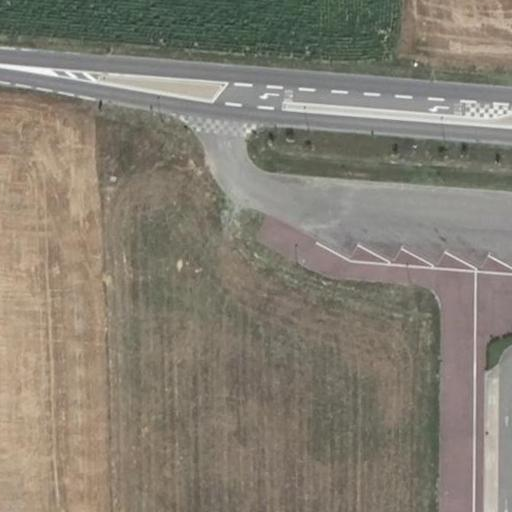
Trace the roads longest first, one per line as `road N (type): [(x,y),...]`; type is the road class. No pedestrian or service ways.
road 1 (secondary): [(0,72),(239,112),(511,135)]
road 2 (secondary): [(511,94),(0,60)]
